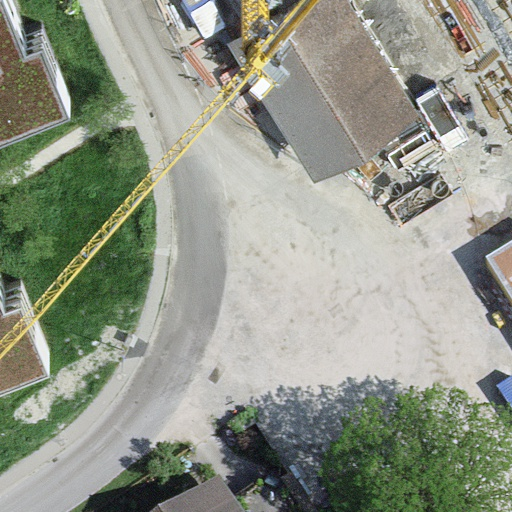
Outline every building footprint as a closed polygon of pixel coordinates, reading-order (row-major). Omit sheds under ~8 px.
[(0,0),(0,111),(67,84),(39,15),(25,21),(16,0),(0,0)] [(344,0),(298,0),(232,36),(326,175),(426,122),(344,0)] [(511,243),(509,245),(476,266),(511,322),(511,243)] [(0,358),(47,341),(21,274),(2,281),(0,275),(0,358)] [(239,511),(216,482),(170,511),(239,511)]
